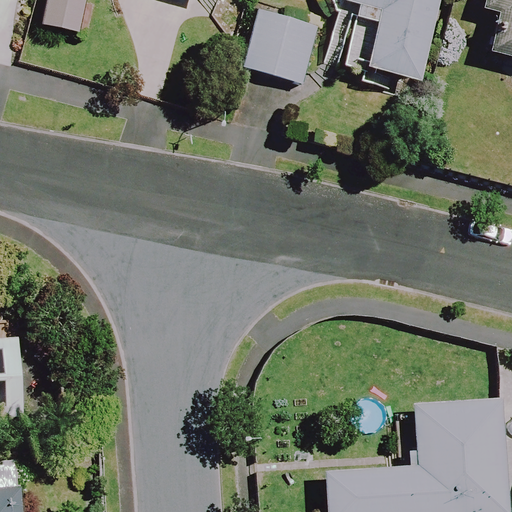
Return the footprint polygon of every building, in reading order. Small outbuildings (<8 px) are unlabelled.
[(82,0),(41,0),(34,31),(72,40),(82,0)] [(352,0),(347,23),(374,30),(360,79),(411,93),(436,0),(352,0)] [(511,0),(482,0),(474,30),(498,37),(491,62),(511,67),(511,0)] [(313,25),(256,11),(239,76),(297,91),(313,25)] [(0,423),(19,422),(14,335),(0,335),(0,423)] [(498,511),(492,407),(386,413),(389,475),(317,479),(318,511),(498,511)] [(0,511),(12,511),(10,463),(0,463),(0,511)]
